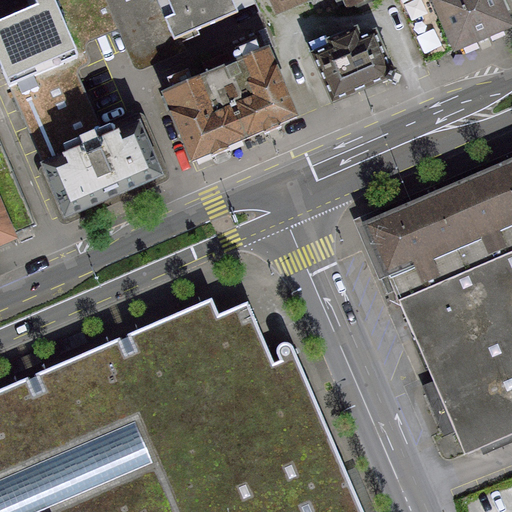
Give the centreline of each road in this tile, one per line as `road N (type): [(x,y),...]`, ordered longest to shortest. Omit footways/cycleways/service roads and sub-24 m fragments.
road 1 (residential): [(278,198),(406,498)]
road 2 (secondary): [(0,339),(231,242),(278,198)]
road 3 (secondary): [(278,198),(196,215),(0,300)]
road 4 (secondary): [(278,198),(511,99)]
